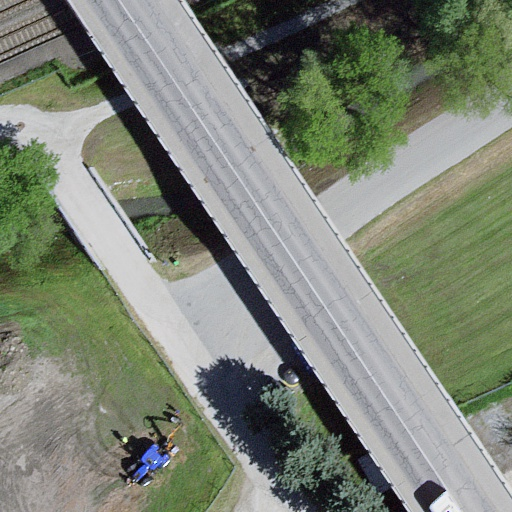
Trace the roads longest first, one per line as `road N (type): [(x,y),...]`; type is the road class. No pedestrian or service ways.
road 1 (tertiary): [(462,511),(119,0)]
road 2 (unclassified): [(511,110),(168,336)]
road 3 (unclassified): [(168,336),(46,144),(27,128),(0,126)]
road 4 (unclassified): [(294,511),(168,336)]
